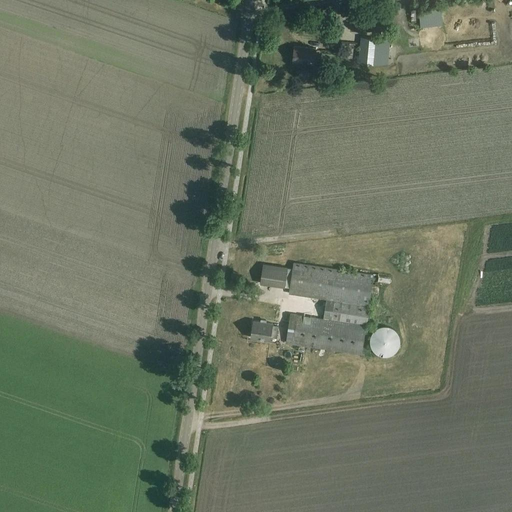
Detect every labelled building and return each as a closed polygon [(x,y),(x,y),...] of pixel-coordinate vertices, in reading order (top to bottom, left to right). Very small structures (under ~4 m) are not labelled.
[(505,13),(511,7),(503,0),(500,0),(496,5),(505,13)] [(388,39),(360,37),(358,63),(386,65),(388,39)] [(316,48),(295,46),(293,62),(314,64),(316,48)] [(373,275),(294,263),(289,294),(327,299),(324,319),(297,315),(295,329),(289,328),(286,343),(361,354),(373,275)] [(287,268),(263,264),(261,283),(284,287),(287,268)] [(272,323),(254,321),(251,338),(270,341),(271,337),(277,338),(277,336),(281,336),(282,330),(278,329),(278,326),(272,325),(272,323)] [(370,338),(370,344),(372,349),(376,353),(381,356),(387,356),(393,354),(397,350),(399,345),(400,339),(398,333),(394,329),(388,327),(382,327),(377,329),(373,333),(370,338)] [(270,348),(271,343),(251,340),(251,345),(270,348)]
